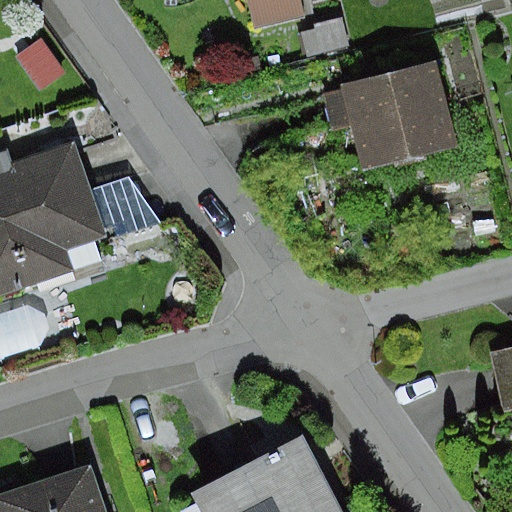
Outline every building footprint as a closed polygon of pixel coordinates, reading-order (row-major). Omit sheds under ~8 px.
[(297,0),(248,0),(255,29),(302,18),(297,0)] [(301,34),(306,58),(350,47),(343,17),(314,24),(316,31),(301,34)] [(38,41),(16,57),(40,89),(62,73),(38,41)] [(436,62),(344,83),(346,89),(322,94),(331,130),(357,125),(365,163),(454,143),(436,62)] [(8,151),(0,153),(0,297),(73,273),(66,251),(105,239),(101,228),(89,191),(73,143),(12,163),(8,151)] [(127,179),(89,191),(101,228),(120,222),(124,232),(162,223),(127,179)] [(505,408),(511,405),(511,353),(494,358),(505,408)] [(338,511),(301,439),(193,495),(202,511),(338,511)] [(107,511),(92,465),(0,495),(0,511),(107,511)]
